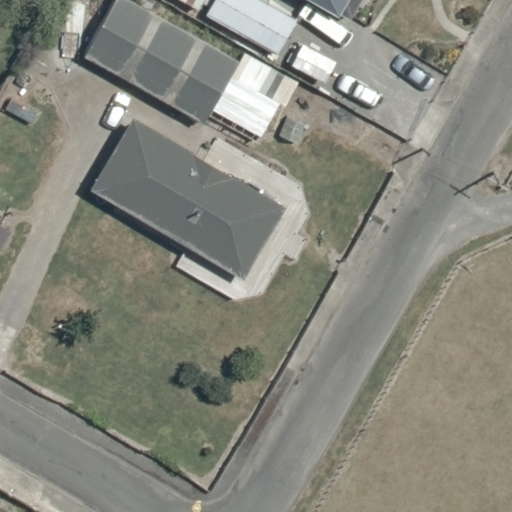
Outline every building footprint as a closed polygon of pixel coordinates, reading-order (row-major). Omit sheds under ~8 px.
[(133,0),(122,0),(86,58),(212,130),(248,66),(133,0)] [(198,0),(174,0),(193,10),(198,0)] [(291,17),(259,0),(205,0),(198,14),(272,54),(291,17)] [(323,0),(356,18),(366,0),(323,0)] [(299,198),(140,117),(95,199),(257,281),(299,198)]
